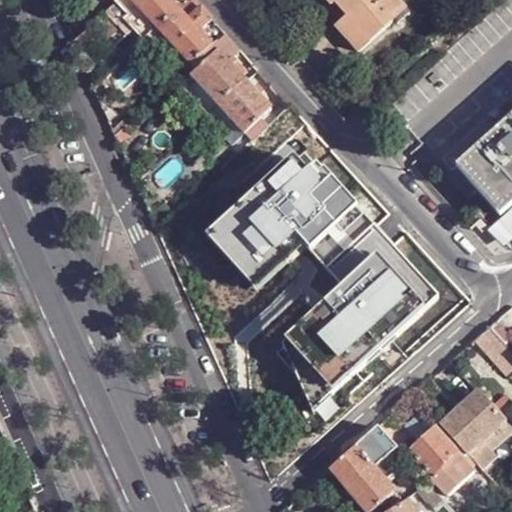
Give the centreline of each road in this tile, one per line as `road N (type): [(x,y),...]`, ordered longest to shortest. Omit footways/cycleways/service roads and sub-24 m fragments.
road 1 (residential): [(488,291),(208,0)]
road 2 (unclassified): [(260,508),(115,180)]
road 3 (residential): [(260,508),(488,310),(488,291)]
road 4 (primary): [(159,511),(77,329)]
road 5 (unclassified): [(115,180),(33,0)]
road 6 (primary): [(77,329),(0,156)]
road 7 (residential): [(77,329),(115,180)]
road 8 (unclassified): [(0,388),(55,511)]
